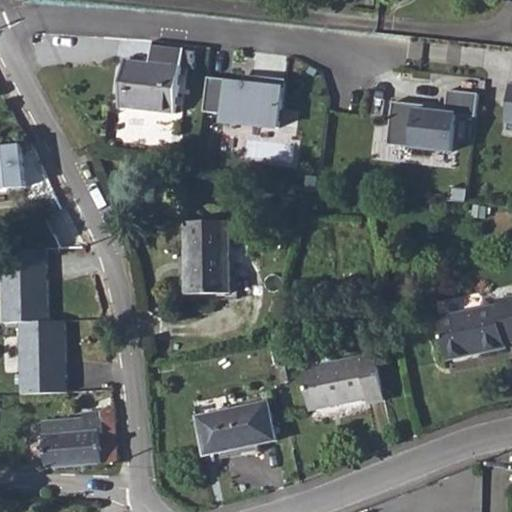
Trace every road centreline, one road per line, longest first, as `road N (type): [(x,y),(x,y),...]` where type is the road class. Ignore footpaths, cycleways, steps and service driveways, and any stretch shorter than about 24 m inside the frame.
road 1 (residential): [(138,490),(116,285),(101,233),(0,46)]
road 2 (residential): [(0,28),(35,13),(399,49)]
road 3 (residential): [(511,431),(469,438),(279,511)]
road 4 (residential): [(0,479),(138,490)]
